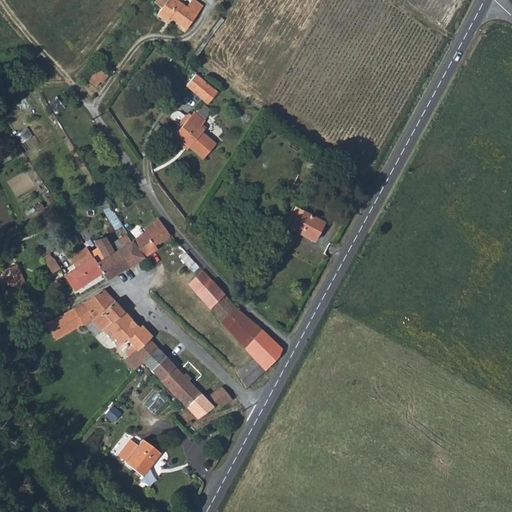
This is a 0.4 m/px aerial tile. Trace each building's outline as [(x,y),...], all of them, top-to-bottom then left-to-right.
[(166,0),(166,1),(165,0),(156,0),(153,5),(160,10),(156,15),(166,22),(168,19),(184,31),(201,6),(193,0),(190,0),(185,8),(174,0),(166,0)] [(108,75),(97,68),(91,75),(102,83),(108,75)] [(195,77),(186,88),(203,103),(213,92),(207,87),(195,77)] [(8,85),(0,88),(0,95),(5,108),(15,104),(8,85)] [(216,96),(213,92),(203,103),(207,107),(216,96)] [(205,124),(194,114),(174,136),(203,161),(216,146),(203,134),(205,132),(201,128),(205,124)] [(14,134),(18,142),(29,136),(25,128),(14,134)] [(322,222),(293,206),(283,226),(311,242),(322,222)] [(131,240),(141,256),(154,248),(155,248),(153,244),(168,235),(158,218),(143,227),(145,231),(140,234),(131,240)] [(131,240),(124,229),(117,234),(124,245),(131,240)] [(126,266),(116,250),(112,252),(102,236),(89,240),(92,247),(86,251),(99,272),(104,279),(126,266)] [(47,238),(39,243),(46,252),(54,248),(47,238)] [(131,240),(124,245),(116,250),(126,266),(141,256),(131,240)] [(80,263),(62,274),(63,276),(73,288),(99,272),(86,251),(83,246),(73,252),(80,263)] [(184,250),(178,256),(184,262),(190,257),(184,250)] [(50,270),(56,266),(46,252),(41,256),(50,270)] [(194,261),(188,266),(195,274),(187,282),(219,320),(236,305),(194,261)] [(10,296),(26,290),(16,264),(0,270),(10,296)] [(10,296),(0,270),(0,269),(0,286),(5,298),(10,296)] [(72,306),(81,321),(89,317),(87,315),(113,299),(102,288),(72,306)] [(133,349),(146,335),(149,333),(140,323),(137,325),(113,299),(87,315),(89,317),(99,329),(106,336),(104,338),(113,347),(123,336),(130,343),(123,349),(127,354),(133,349)] [(260,327),(236,305),(219,320),(243,347),(260,327)] [(42,323),(51,339),(81,321),(72,306),(42,323)] [(243,347),(254,359),(262,369),(277,353),(280,347),(260,327),(243,347)] [(133,349),(143,360),(153,371),(166,358),(156,348),(156,345),(146,335),(133,349)] [(122,358),(133,370),(143,360),(133,349),(127,354),(122,358)] [(199,394),(188,382),(175,368),(166,358),(153,371),(175,395),(185,407),(199,394)] [(187,358),(175,368),(188,382),(199,372),(187,358)] [(245,387),(262,369),(254,359),(234,371),(245,387)] [(179,420),(186,426),(211,407),(215,411),(231,399),(220,385),(203,398),(199,394),(185,407),(176,415),(179,420)] [(113,421),(119,412),(110,406),(104,415),(113,421)] [(118,460),(125,465),(137,447),(130,442),(118,460)] [(126,466),(149,447),(141,442),(137,447),(125,465),(123,466),(125,467),(126,466)] [(126,466),(125,467),(142,480),(160,454),(149,447),(126,466)]
